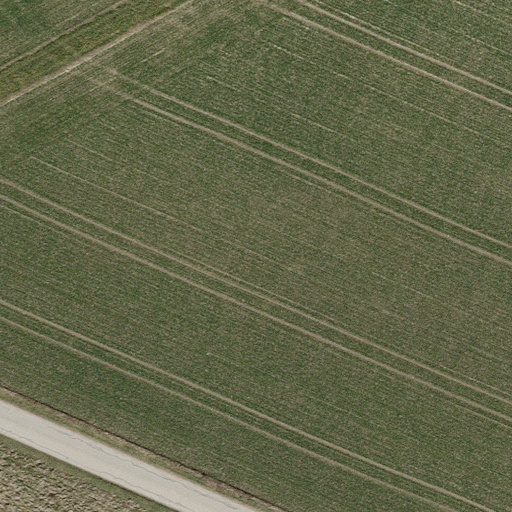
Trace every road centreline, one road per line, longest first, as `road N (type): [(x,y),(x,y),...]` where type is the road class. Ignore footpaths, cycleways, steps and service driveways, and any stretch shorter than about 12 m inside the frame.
road 1 (unclassified): [(208,511),(0,420)]
road 2 (track): [(0,102),(187,0)]
